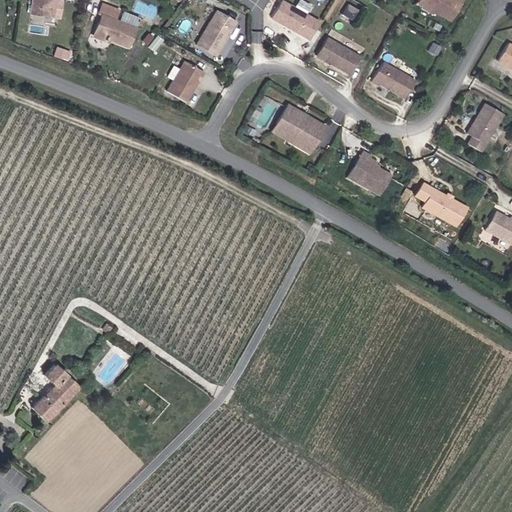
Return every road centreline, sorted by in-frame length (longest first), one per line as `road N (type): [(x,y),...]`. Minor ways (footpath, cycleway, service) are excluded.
road 1 (residential): [(207,146),(244,82),(277,66),(318,81),(385,129),(424,125),(499,0)]
road 2 (unclassified): [(511,322),(207,146)]
road 3 (unclassified): [(207,146),(0,59)]
